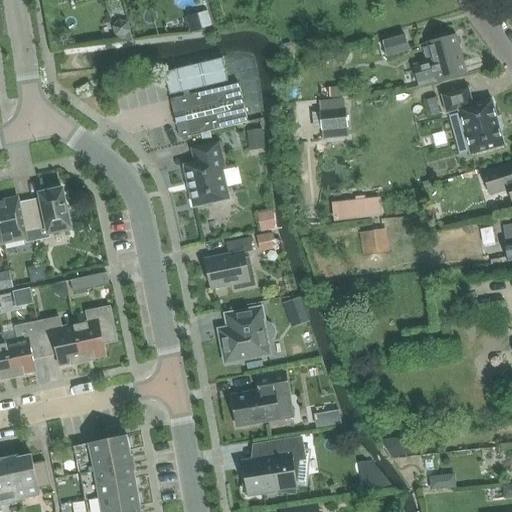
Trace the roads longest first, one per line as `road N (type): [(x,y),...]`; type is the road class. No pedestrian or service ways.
road 1 (residential): [(174,386),(133,193),(91,149),(62,132),(37,130)]
road 2 (residential): [(0,423),(174,386)]
road 3 (residential): [(37,130),(15,0)]
road 4 (residential): [(194,511),(174,386)]
